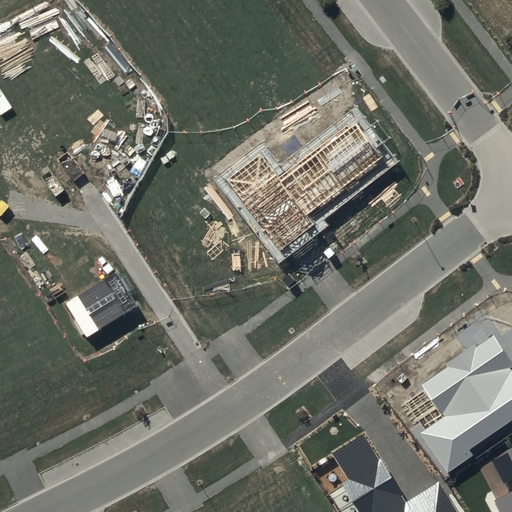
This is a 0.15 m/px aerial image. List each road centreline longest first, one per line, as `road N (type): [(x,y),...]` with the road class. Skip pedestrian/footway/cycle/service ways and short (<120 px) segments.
road 1 (residential): [(511,196),(269,382),(48,511)]
road 2 (residential): [(511,168),(382,0)]
